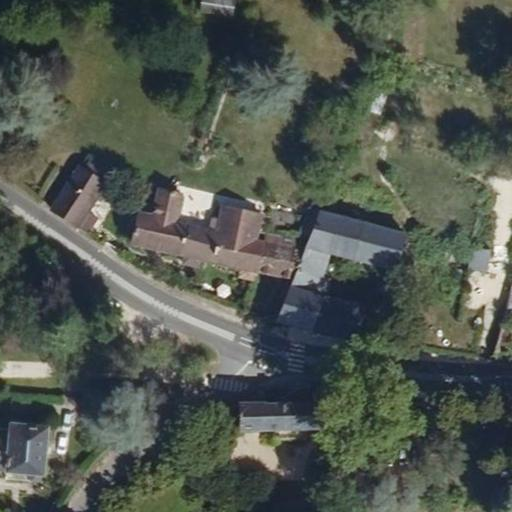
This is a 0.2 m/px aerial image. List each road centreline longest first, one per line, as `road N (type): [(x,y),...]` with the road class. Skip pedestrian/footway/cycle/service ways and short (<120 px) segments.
road 1 (secondary): [(248,343),(138,293),(0,197)]
road 2 (secondary): [(511,366),(297,357),(248,343)]
road 3 (residential): [(248,343),(97,468),(72,511)]
